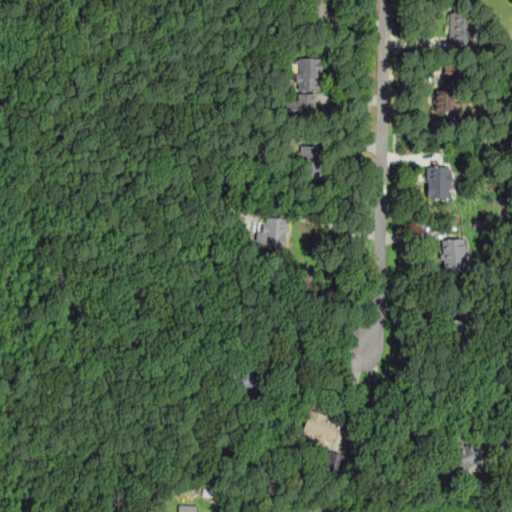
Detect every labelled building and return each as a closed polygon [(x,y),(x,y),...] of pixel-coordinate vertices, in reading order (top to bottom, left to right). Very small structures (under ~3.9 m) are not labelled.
[(326,15),(326,0),(309,0),(309,15),(326,15)] [(454,43),(474,43),(474,11),(454,11),(454,43)] [(321,57),(297,57),(297,90),(321,90),(321,57)] [(466,79),(466,65),(443,65),(443,89),(435,89),(435,116),(459,116),(459,79),(466,79)] [(295,93),(295,110),(315,110),(315,93),(295,93)] [(323,146),(300,146),(300,177),(323,177),(323,146)] [(452,197),(452,165),(426,165),(426,197),(452,197)] [(258,249),(286,249),(285,216),(257,217),(258,249)] [(465,238),(441,239),(443,272),(467,271),(465,238)] [(332,440),(339,418),(309,408),(302,430),(332,440)] [(451,473),(482,467),(477,442),(446,448),(451,473)] [(330,455),(330,463),(343,462),(343,454),(330,455)]
